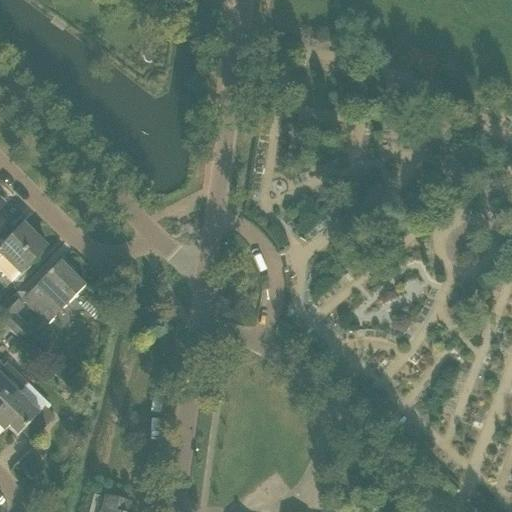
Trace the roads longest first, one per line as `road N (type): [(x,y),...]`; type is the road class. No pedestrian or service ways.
road 1 (unclassified): [(433,511),(260,343)]
road 2 (residential): [(163,240),(0,82)]
road 3 (residential): [(213,218),(245,0)]
road 4 (unclassified): [(174,511),(203,293)]
road 5 (residential): [(163,240),(128,257),(84,239),(0,157)]
road 6 (unclassified): [(260,343),(273,308),(271,263),(253,235),(213,218)]
